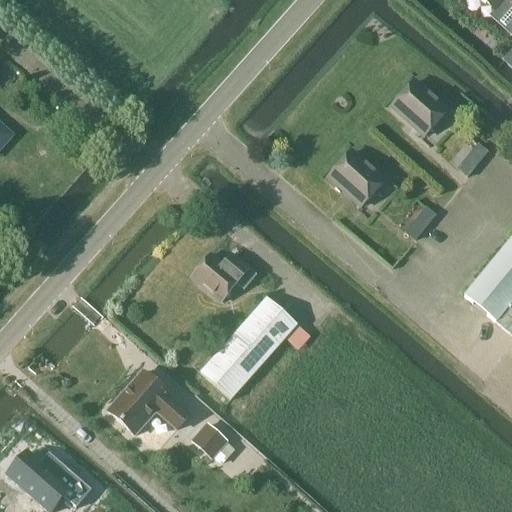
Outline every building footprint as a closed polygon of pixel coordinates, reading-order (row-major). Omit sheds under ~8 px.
[(511,0),(476,0),(478,1),(479,11),(489,11),(492,14),(489,18),(511,38),(511,51),(502,63),(511,71),(511,0)] [(423,140),(445,116),(411,86),(390,110),(423,140)] [(0,147),(8,139),(0,130),(0,147)] [(469,175),(486,149),(476,142),(458,169),(469,175)] [(360,210),(381,186),(348,156),(327,181),(360,210)] [(425,206),(405,232),(417,241),(437,215),(425,206)] [(511,240),(462,301),(511,342),(511,240)] [(210,258),(191,280),(221,305),(237,286),(244,292),(255,278),(231,257),(222,268),(210,258)] [(228,404),(294,329),(264,303),(198,377),(228,404)] [(151,415),(171,433),(184,419),(163,402),(164,401),(137,377),(125,390),(126,391),(118,400),(117,399),(103,415),(130,439),(151,415)] [(225,444),(206,428),(192,444),(210,460),(225,444)] [(28,456),(7,479),(45,511),(52,511),(63,500),(75,510),(91,493),(52,459),(44,469),(40,466),(28,456)]
